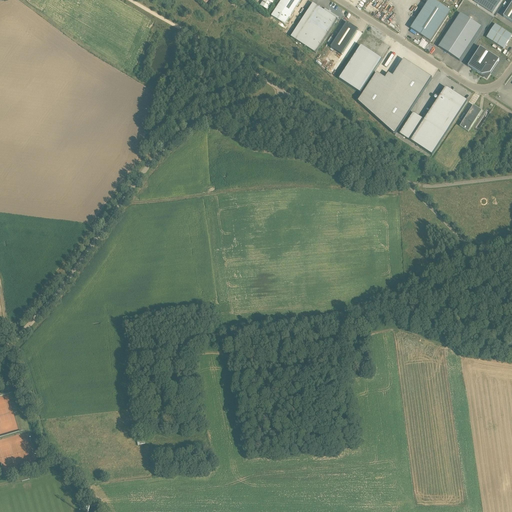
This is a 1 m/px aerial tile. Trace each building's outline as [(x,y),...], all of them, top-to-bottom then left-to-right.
[(268,11),(273,3),(275,0),(264,0),(260,6),(268,11)] [(282,0),(272,16),(285,25),(301,0),(282,0)] [(431,43),(451,12),(432,0),(430,0),(411,29),(431,43)] [(511,3),(503,17),(511,22),(511,3)] [(324,11),(317,7),(313,4),(291,37),(295,40),(316,54),(339,18),(325,9),(324,11)] [(482,28),(461,14),(439,47),(460,61),(482,28)] [(339,35),(331,48),(342,55),(358,30),(347,23),(346,25),(339,35)] [(511,36),(511,35),(496,25),(487,38),(504,49),(511,36)] [(361,46),(339,80),(360,94),(383,60),(361,46)] [(490,74),(497,63),(499,60),(480,48),(468,67),(482,76),(490,74)] [(378,73),(359,103),(394,136),(432,78),(405,60),(394,77),(390,74),(386,79),(378,73)] [(413,113),(400,134),(432,156),(467,102),(446,88),(425,121),(413,113)] [(460,127),(469,132),(482,111),(474,106),(460,127)]
